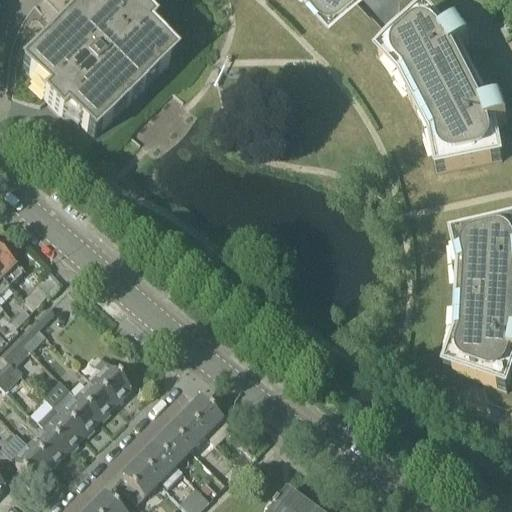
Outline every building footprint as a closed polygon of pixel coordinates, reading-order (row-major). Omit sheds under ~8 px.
[(52,37),(20,70),(47,97),(42,102),(43,104),(60,120),(65,115),(92,142),(124,110),(142,92),(174,60),(147,33),(153,28),(135,9),(129,15),(114,0),(90,0),(70,20),(70,19),(52,37)] [(320,0),(330,10),(341,0),(320,0)] [(413,114),(473,83),(458,54),(468,47),(467,45),(468,44),(461,31),(458,33),(456,30),(446,38),(423,13),(399,36),(374,59),(385,71),(394,87),(407,101),(413,114)] [(487,112),(473,83),(413,114),(420,127),(424,145),(432,162),(435,177),(501,164),(494,131),(506,127),(505,124),(509,123),(502,110),(501,110),(500,107),(487,112)] [(455,309),(511,311),(511,227),(449,242),(453,257),(452,276),(456,294),(455,309)] [(0,287),(5,293),(20,278),(0,258),(0,287)] [(25,312),(31,318),(45,303),(34,292),(20,307),(25,312)] [(511,311),(455,309),(454,323),(449,341),(447,359),(442,374),(475,386),(506,396),(511,377),(511,311)] [(25,312),(11,326),(17,332),(31,318),(25,312)] [(29,331),(35,337),(52,319),(47,314),(29,331)] [(17,332),(11,326),(5,320),(0,325),(0,327),(10,338),(17,332)] [(29,331),(13,347),(27,360),(38,349),(31,341),(35,337),(29,331)] [(27,360),(13,347),(0,360),(0,362),(6,369),(4,370),(17,383),(19,381),(18,381),(21,378),(15,372),(27,360)] [(98,379),(88,389),(111,412),(128,395),(100,367),(93,374),(98,379)] [(17,383),(4,370),(0,374),(0,398),(1,400),(17,383)] [(88,389),(73,404),(96,427),(111,412),(88,389)] [(96,427),(73,404),(66,397),(50,413),(80,443),(96,427)] [(182,420),(203,441),(214,451),(227,439),(223,435),(226,432),(198,404),(182,420)] [(80,443),(50,413),(35,429),(42,436),(65,459),(80,443)] [(182,420),(167,435),(188,456),(203,441),(182,420)] [(188,456),(167,435),(152,451),(180,479),(181,480),(188,474),(179,465),(188,456)] [(42,436),(26,452),(49,474),(65,459),(42,436)] [(152,451),(136,466),(157,487),(164,494),(180,479),(152,451)] [(49,474),(26,452),(10,468),(22,480),(18,483),(27,492),(30,489),(33,491),(49,474)] [(240,457),(230,467),(239,477),(240,478),(250,468),(240,457)] [(157,487),(136,466),(120,482),(141,503),(157,487)] [(239,477),(230,467),(221,476),(230,486),(239,477)] [(207,488),(217,499),(223,492),(214,482),(207,488)] [(177,509),(180,511),(203,511),(207,508),(193,494),(177,509)] [(300,511),(282,498),(271,511),(300,511)] [(90,511),(116,511),(103,499),(90,511)]
